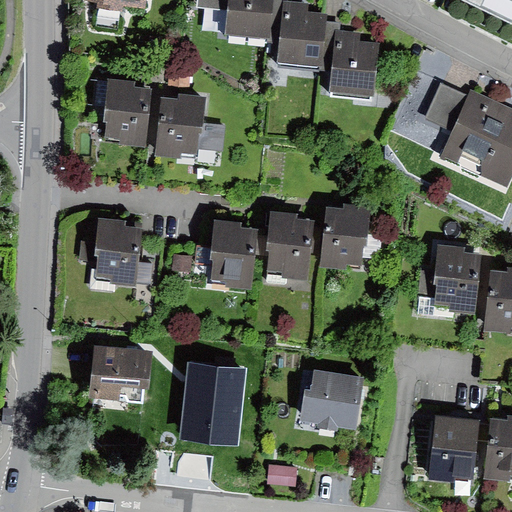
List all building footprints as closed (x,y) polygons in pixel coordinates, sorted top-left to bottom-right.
[(277,35),(280,0),(197,0),(198,4),(226,7),(224,29),(277,35)] [(323,66),(328,18),(329,10),(307,7),(308,1),(301,0),(280,0),(277,35),(274,61),(323,66)] [(328,18),(323,66),(320,87),(373,93),(379,39),(365,38),(366,28),(343,26),(344,19),(328,18)] [(190,76),(171,74),(170,89),(189,91),(190,76)] [(136,81),(107,78),(102,123),(108,123),(107,137),(122,139),(121,145),(145,147),(152,89),(136,87),(136,81)] [(464,94),(440,83),(425,115),(450,126),(439,152),(505,182),(511,167),(511,106),(471,87),(467,95),(464,94)] [(207,97),(180,95),(179,100),(161,99),(156,156),(182,159),(182,153),(196,155),(197,149),(204,150),(223,152),(226,124),(205,122),(207,97)] [(366,204),(341,201),(340,207),(326,206),(320,264),(346,266),(347,260),(360,261),(366,204)] [(308,215),(292,214),(292,209),(268,207),(263,267),(280,268),(279,274),(304,275),(308,215)] [(252,227),(236,226),(236,218),(209,216),(206,277),(223,278),(223,285),(249,287),(252,227)] [(126,221),(99,219),(95,255),(98,256),(96,270),(92,269),(90,289),(116,291),(116,284),(136,286),(142,229),(126,227),(126,221)] [(466,243),(436,240),(433,267),(423,266),(420,293),(433,294),(431,306),(473,310),(479,250),(465,249),(466,243)] [(192,254),(174,252),(172,268),(191,270),(192,254)] [(511,265),(508,265),(508,272),(489,270),(484,330),(510,333),(511,326),(511,325),(511,265)] [(152,353),(95,348),(90,400),(121,402),(122,387),(149,389),(152,353)] [(248,369),(189,362),(180,439),(187,440),(215,443),(239,445),(248,369)] [(363,374),(312,367),(309,388),(302,387),(297,421),(355,429),(363,374)] [(492,421),(436,415),(429,479),(454,482),(455,476),(475,478),(479,441),(489,442),(492,421)] [(511,417),(509,417),(509,422),(492,420),(492,421),(489,442),(485,479),(511,482),(511,477),(511,476),(511,417)] [(297,466),(269,463),(267,482),(295,485),(297,466)]
